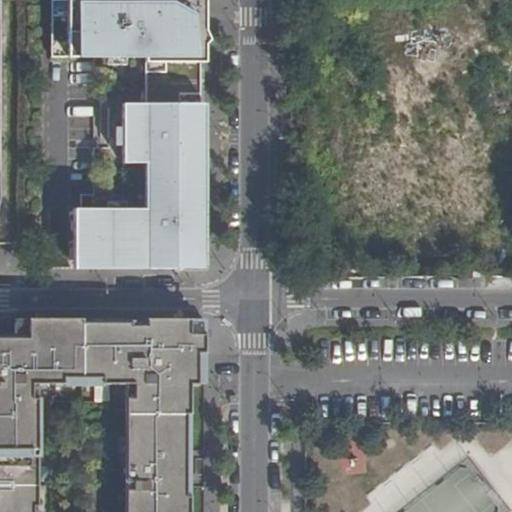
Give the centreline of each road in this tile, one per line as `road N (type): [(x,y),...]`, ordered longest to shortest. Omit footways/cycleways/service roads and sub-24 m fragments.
road 1 (unclassified): [(255,298),(255,0)]
road 2 (residential): [(511,299),(255,298)]
road 3 (residential): [(255,298),(0,302)]
road 4 (unknown): [(56,302),(61,70)]
road 5 (unclassified): [(256,511),(255,298)]
